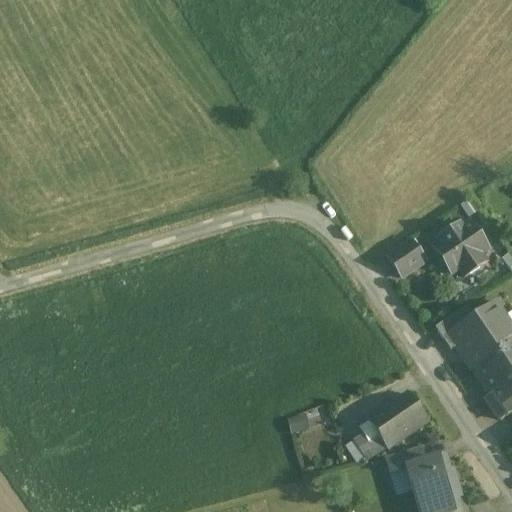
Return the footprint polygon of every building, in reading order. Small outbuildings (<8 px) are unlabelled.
[(470,226),(462,231),(459,226),(444,236),(447,241),(433,251),(450,277),(458,271),(464,280),(485,266),(479,257),(487,252),(470,226)] [(410,243),(386,259),(394,271),(411,259),(418,269),(425,264),(410,243)] [(411,259),(394,271),(401,280),(418,269),(411,259)] [(472,321),(448,337),(456,348),(473,374),(511,347),(511,327),(497,304),(472,321)] [(464,310),(434,330),(449,353),(456,348),(448,337),(472,321),(464,310)] [(511,347),(473,374),(489,397),(497,408),(511,397),(511,347)] [(405,396),(366,422),(375,435),(356,448),(365,461),(423,421),(405,396)] [(511,397),(497,408),(489,397),(485,401),(499,422),(511,413),(511,397)] [(421,450),(386,460),(390,476),(408,471),(408,470),(425,465),(421,450)] [(425,465),(408,470),(408,471),(419,511),(458,511),(454,498),(458,497),(452,474),(448,475),(443,460),(425,465)]
